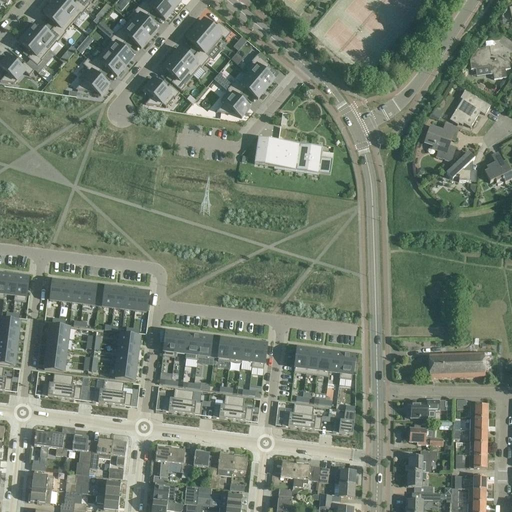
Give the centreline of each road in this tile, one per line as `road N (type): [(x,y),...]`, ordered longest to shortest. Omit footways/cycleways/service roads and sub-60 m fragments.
road 1 (tertiary): [(377,391),(373,197),(356,126)]
road 2 (tertiary): [(356,126),(405,96),(472,0)]
road 3 (residential): [(307,69),(237,147),(181,139)]
road 4 (residential): [(40,253),(23,412)]
road 5 (residential): [(40,253),(153,268),(159,304)]
road 6 (residential): [(121,114),(122,100),(203,0)]
road 7 (residential): [(504,393),(377,391)]
road 8 (residential): [(279,320),(265,444)]
road 9 (residential): [(159,304),(142,427)]
road 10 (residential): [(265,444),(142,427)]
road 11 (residential): [(159,304),(279,320)]
